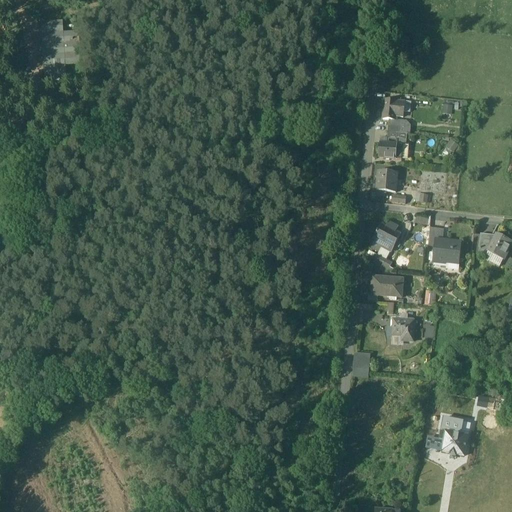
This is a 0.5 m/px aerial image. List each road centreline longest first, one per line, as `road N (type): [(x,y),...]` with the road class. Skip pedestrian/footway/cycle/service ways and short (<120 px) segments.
road 1 (residential): [(364,205),(332,511)]
road 2 (residential): [(505,219),(364,205)]
